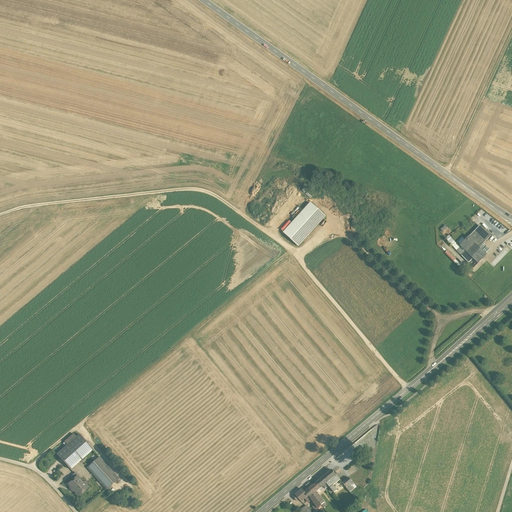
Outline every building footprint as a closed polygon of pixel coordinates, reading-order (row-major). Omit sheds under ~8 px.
[(312,203),(286,231),(301,245),(327,216),(312,203)] [(469,237),(460,246),(465,252),(478,264),(487,255),(478,247),(489,237),(479,227),(469,237)] [(79,435),(57,455),(70,470),(92,450),(79,435)] [(118,479),(99,457),(87,468),(106,490),(118,479)] [(331,470),(316,483),(320,488),(323,486),(326,484),(328,487),(329,487),(330,488),(331,487),(333,486),(340,480),(331,470)] [(77,477),(76,477),(73,480),(68,485),(78,495),(80,493),(82,493),(83,492),(84,490),(86,488),(77,477)] [(356,487),(348,478),(342,483),(350,492),(356,487)] [(312,486),(308,490),(312,495),(316,492),(320,488),(316,483),(312,486)] [(308,490),(304,493),(301,489),(295,495),(299,499),(301,502),(307,497),(309,497),(310,497),(312,495),(308,490)] [(134,499),(134,496),(134,493),(132,492),(129,491),(127,492),(125,494),(124,496),(125,499),(127,501),(129,501),(132,501),(134,499)] [(324,502),(316,492),(312,495),(321,505),(322,504),(324,502)] [(321,505),(312,495),(310,497),(309,497),(315,505),(317,508),(321,505)]
